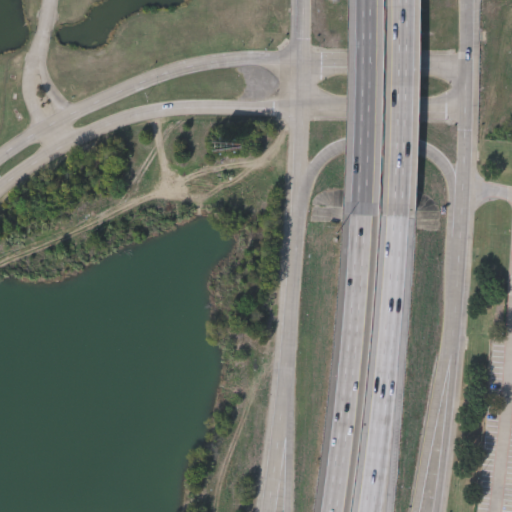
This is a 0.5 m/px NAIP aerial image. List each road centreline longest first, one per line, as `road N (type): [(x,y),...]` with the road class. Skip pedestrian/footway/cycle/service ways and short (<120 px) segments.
road 1 (secondary): [(301,110),(302,210),(267,511)]
road 2 (tertiary): [(303,59),(146,83),(0,161)]
road 3 (tertiary): [(0,190),(67,145),(131,122),(301,110)]
road 4 (motorway): [(361,203),(331,511)]
road 5 (motorway): [(368,511),(398,205)]
road 6 (secondary): [(450,356),(466,62)]
road 7 (secondary): [(463,193),(446,167),(421,153),(350,151),(315,173),(302,210)]
road 8 (motorway): [(398,205),(402,0)]
road 9 (motorway): [(365,0),(361,203)]
road 10 (tertiary): [(301,110),(465,111)]
road 11 (tertiary): [(466,62),(303,59)]
road 12 (secondary): [(435,511),(450,356)]
